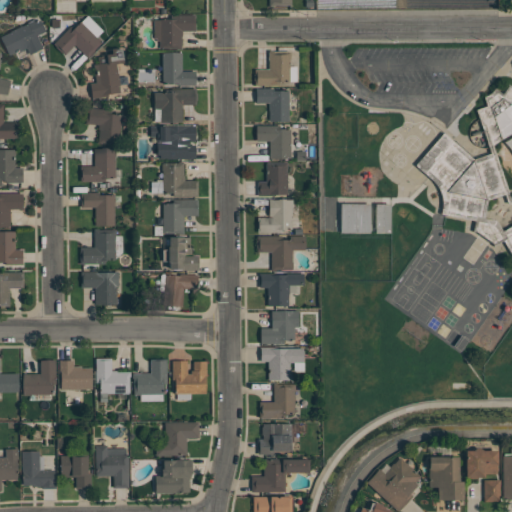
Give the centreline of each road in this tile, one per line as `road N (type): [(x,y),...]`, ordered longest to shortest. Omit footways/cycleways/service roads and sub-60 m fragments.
road 1 (residential): [(223,0),(230,451),(214,511)]
road 2 (residential): [(224,31),(511,29)]
road 3 (residential): [(52,100),(54,331)]
road 4 (residential): [(0,331),(231,330)]
